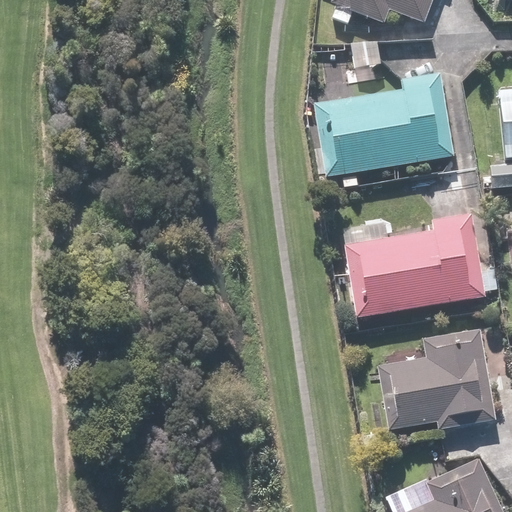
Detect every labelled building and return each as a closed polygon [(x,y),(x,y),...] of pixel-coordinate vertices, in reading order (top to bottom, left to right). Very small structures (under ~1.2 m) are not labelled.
[(329,0),(327,7),(380,29),(386,15),(420,28),(431,0),(329,0)] [(374,45),(347,48),(349,72),(376,69),(374,45)] [(403,96),(307,112),(321,198),(356,192),(353,178),(451,161),(438,79),(401,85),(403,96)] [(511,92),(493,94),(496,164),(511,163),(511,92)] [(511,167),(486,168),(486,193),(511,192),(511,167)] [(348,323),(482,301),(468,220),(429,226),(431,235),(385,242),(383,228),(334,237),(348,323)] [(511,235),(503,237),(511,312),(511,235)] [(423,362),(371,371),(382,436),(435,427),(436,433),(492,423),(476,333),(420,343),(423,362)] [(384,511),(496,511),(474,462),(381,504),(384,511)]
